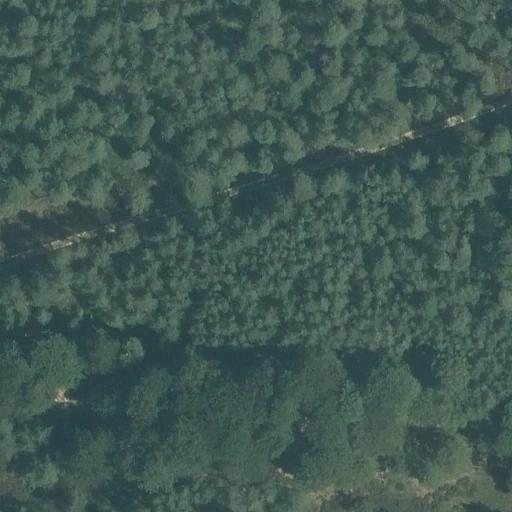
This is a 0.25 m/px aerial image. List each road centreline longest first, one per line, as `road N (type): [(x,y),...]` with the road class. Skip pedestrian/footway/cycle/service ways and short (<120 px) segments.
road 1 (track): [(511,101),(0,266)]
road 2 (track): [(511,425),(0,401)]
